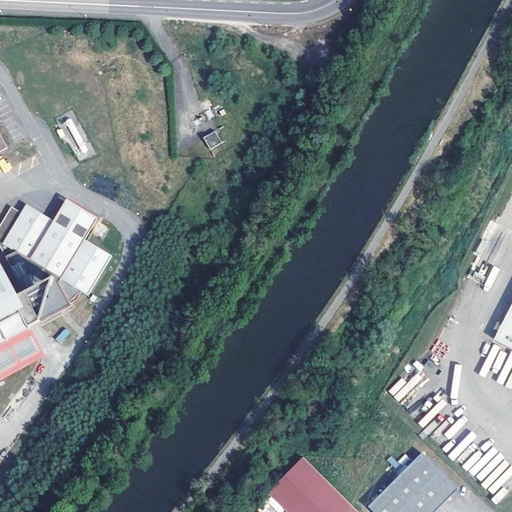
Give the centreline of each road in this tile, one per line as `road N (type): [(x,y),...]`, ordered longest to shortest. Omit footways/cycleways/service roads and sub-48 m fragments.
road 1 (unclassified): [(0,0),(278,12),(335,0)]
road 2 (unknown): [(151,7),(182,60),(191,118)]
